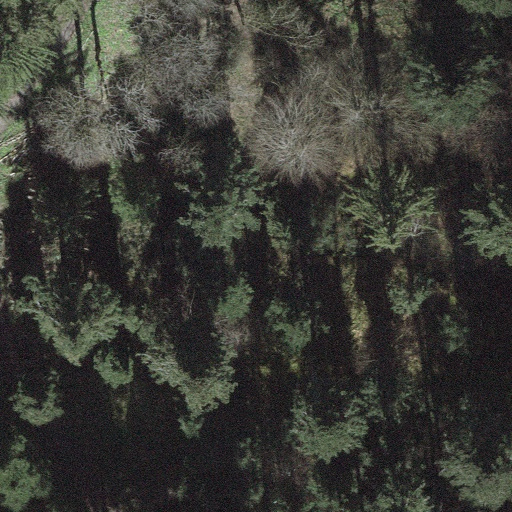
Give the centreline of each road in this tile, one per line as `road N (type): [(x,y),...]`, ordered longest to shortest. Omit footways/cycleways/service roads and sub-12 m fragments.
road 1 (track): [(122,511),(106,495),(0,234)]
road 2 (track): [(0,126),(63,44),(81,0)]
